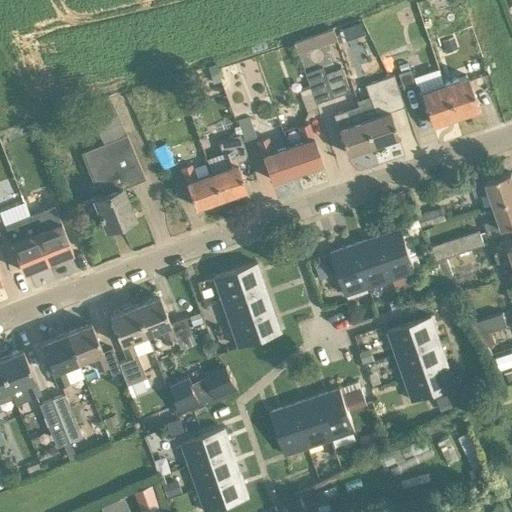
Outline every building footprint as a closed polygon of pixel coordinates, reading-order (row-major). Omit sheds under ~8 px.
[(360,21),(354,24),(358,35),(364,33),(360,21)] [(335,27),(297,40),(301,51),(339,38),(335,27)] [(454,37),(442,41),(446,52),(458,48),(454,37)] [(221,80),(215,63),(207,66),(212,83),(221,80)] [(398,66),(401,74),(410,70),(407,63),(398,66)] [(349,91),(341,68),(325,73),(323,68),(305,74),(306,77),(309,85),(310,88),(316,103),(349,91)] [(403,89),(416,85),(411,70),(410,70),(401,74),(398,75),(403,89)] [(404,106),(393,75),(388,77),(388,75),(370,82),(365,84),(369,96),(375,115),(362,120),(371,145),(398,136),(389,111),(404,106)] [(478,108),(467,75),(443,85),(455,116),(478,108)] [(299,80),(302,87),(309,85),(306,77),(299,80)] [(420,93),(431,124),(455,116),(443,85),(420,93)] [(305,110),(317,106),(316,103),(310,88),(299,93),(305,110)] [(90,106),(98,123),(117,115),(109,97),(105,98),(90,106)] [(371,145),(362,120),(350,124),(345,110),(332,114),(346,154),(371,145)] [(240,134),(243,141),(256,136),(249,117),(237,121),(239,126),(237,126),(240,134)] [(322,162),(308,123),(298,127),(303,140),(287,146),(296,171),(322,162)] [(127,133),(126,133),(103,143),(80,152),(93,184),(98,182),(103,194),(79,204),(85,219),(98,213),(100,217),(101,217),(106,228),(133,217),(122,188),(145,178),(127,133)] [(246,189),(236,162),(248,158),(242,141),(243,141),(240,134),(236,135),(218,142),(221,154),(227,167),(211,172),(220,198),(246,189)] [(296,171),(287,146),(272,151),(267,137),(257,141),(271,180),(296,171)] [(162,170),(175,163),(164,143),(152,149),(162,170)] [(211,172),(196,178),(191,164),(181,168),(195,207),(220,198),(211,172)] [(494,205),(511,198),(511,175),(511,173),(472,186),(475,196),(489,192),(494,205)] [(488,233),(511,225),(511,198),(494,205),(499,219),(485,224),(488,233)] [(72,252),(54,206),(29,215),(49,261),(72,252)] [(446,219),(442,207),(418,215),(422,227),(446,219)] [(49,261),(29,215),(4,225),(5,228),(23,272),(49,261)] [(431,255),(428,248),(423,230),(422,231),(419,222),(407,227),(409,232),(403,234),(401,228),(377,236),(392,279),(416,270),(412,262),(431,255)] [(447,257),(484,244),(479,230),(428,248),(431,255),(432,262),(437,260),(447,257)] [(377,236),(354,244),(369,287),(392,279),(377,236)] [(330,252),(345,295),(369,287),(354,244),(330,252)] [(511,257),(511,246),(508,247),(508,248),(493,253),(497,262),(511,257)] [(453,275),(447,257),(437,260),(443,276),(444,278),(453,275)] [(443,276),(437,260),(433,262),(428,264),(426,260),(419,263),(423,274),(428,272),(430,280),(443,276)] [(213,277),(221,300),(264,285),(256,262),(213,277)] [(330,275),(326,263),(315,267),(318,279),(330,275)] [(229,323),(272,309),(264,285),(221,300),(229,323)] [(211,287),(201,290),(204,298),(213,294),(211,287)] [(146,335),(160,329),(166,344),(176,340),(170,323),(159,296),(134,306),(146,335)] [(130,341),(146,335),(134,306),(109,316),(127,360),(118,364),(121,371),(127,385),(146,378),(137,356),(136,356),(130,341)] [(238,347),(280,332),(272,309),(229,323),(238,347)] [(200,312),(189,316),(192,326),(204,322),(200,312)] [(506,325),(502,312),(471,323),(486,345),(495,342),(491,330),(506,325)] [(396,354),(439,339),(431,316),(388,330),(396,354)] [(80,369),(95,363),(98,371),(108,367),(111,375),(121,371),(118,364),(112,348),(102,352),(90,323),(65,333),(77,361),(80,369)] [(69,383),(63,367),(77,361),(65,333),(41,343),(58,387),(69,383)] [(439,339),(396,354),(404,377),(447,363),(439,339)] [(373,360),(370,349),(359,352),(363,363),(373,360)] [(0,358),(0,366),(9,389),(24,383),(30,398),(40,394),(22,350),(0,358)] [(404,377),(412,401),(455,386),(447,363),(404,377)] [(0,410),(0,409),(0,402),(12,398),(9,389),(0,366),(0,410)] [(228,367),(206,376),(214,397),(237,388),(228,367)] [(199,403),(189,377),(167,385),(178,411),(199,403)] [(351,407),(368,403),(363,380),(346,383),(351,407)] [(500,402),(511,397),(511,383),(511,384),(509,384),(496,388),(500,402)] [(355,430),(340,387),(317,395),(332,438),(355,430)] [(52,398),(69,442),(82,437),(64,393),(52,398)] [(332,438),(317,395),(293,404),(308,447),(332,438)] [(452,407),(448,395),(436,399),(440,411),(452,407)] [(57,447),(69,442),(52,398),(40,403),(57,447)] [(308,447),(293,404),(270,412),(284,455),(308,447)] [(118,422),(115,414),(102,418),(106,427),(118,422)] [(180,417),(167,422),(172,434),(185,429),(180,417)] [(189,466),(233,451),(224,427),(181,442),(189,466)] [(401,449),(404,456),(413,453),(409,445),(401,449)] [(233,451),(189,466),(197,489),(241,474),(233,451)] [(40,461),(26,467),(30,477),(44,471),(40,461)] [(489,479),(483,464),(473,468),(469,469),(475,484),(489,479)] [(208,511),(249,498),(241,474),(197,489),(205,511),(208,511)] [(164,484),(168,496),(182,491),(178,479),(164,484)] [(142,511),(159,505),(152,485),(134,492),(142,511)]
